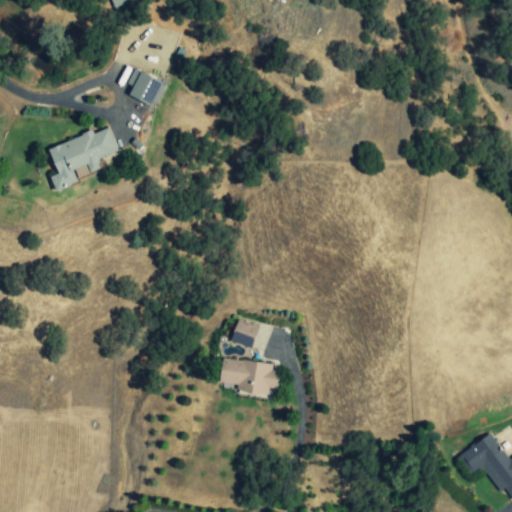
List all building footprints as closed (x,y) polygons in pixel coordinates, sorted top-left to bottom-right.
[(133,0),(109,0),(114,9),(133,0)] [(132,87),(128,95),(155,107),(166,84),(133,68),(126,84),(132,87)] [(48,148),(57,173),(49,176),(55,191),(78,182),(73,170),(86,165),(89,172),(100,168),(97,159),(118,151),(109,127),(93,133),(92,131),(48,148)] [(230,341),(250,348),(258,327),(238,319),(230,341)] [(219,382),(237,385),(236,391),(267,396),(268,388),(277,389),(280,366),(222,358),(219,382)] [(483,469),(499,492),(504,488),(511,499),(511,456),(508,459),(490,433),(456,457),(470,478),(483,469)]
